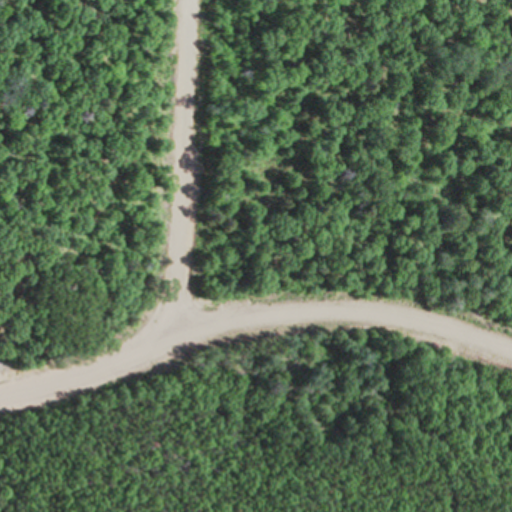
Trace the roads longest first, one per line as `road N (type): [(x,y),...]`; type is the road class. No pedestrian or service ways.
road 1 (residential): [(0,401),(187,337),(287,313),(398,312),(511,348)]
road 2 (residential): [(189,0),(187,337)]
